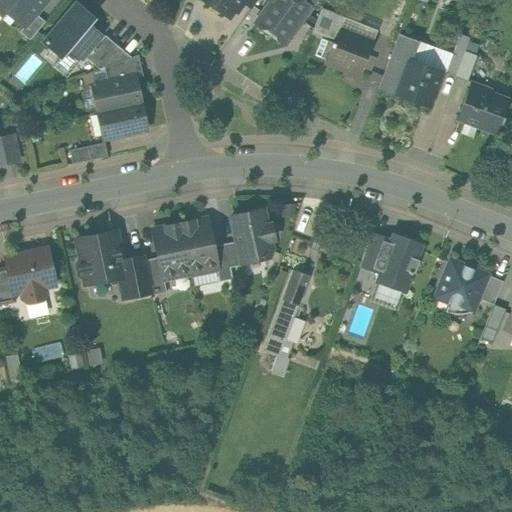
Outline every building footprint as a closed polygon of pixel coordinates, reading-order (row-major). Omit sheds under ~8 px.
[(6,12),(15,0),(0,0),(0,14),(2,16),(6,12)] [(15,0),(6,12),(23,27),(24,27),(36,14),(47,0),(15,0)] [(206,0),(229,16),(240,0),(206,0)] [(300,0),(272,0),(257,23),(284,42),(310,6),(300,0)] [(94,18),(76,3),(43,42),(61,57),(69,47),(82,58),(84,56),(99,37),(101,35),(88,24),(94,18)] [(335,15),(321,10),(311,34),(331,42),(332,42),(335,43),(340,29),(331,26),(335,15)] [(45,21),(36,14),(24,27),(23,27),(20,31),(30,40),(45,21)] [(359,25),(355,35),(340,29),(335,43),(332,42),(331,42),(324,60),(345,68),(344,71),(345,72),(345,71),(358,76),(358,77),(359,77),(377,32),(359,25)] [(131,57),(105,35),(101,39),(99,37),(84,56),(100,69),(104,67),(131,57)] [(441,71),(411,59),(418,42),(400,35),(379,89),(394,94),(394,95),(412,101),(413,97),(428,103),(427,106),(428,107),(441,71)] [(465,52),(455,48),(446,72),(455,76),(465,52)] [(465,52),(455,76),(467,81),(476,56),(465,52)] [(131,57),(104,67),(108,82),(135,76),(135,78),(143,76),(138,54),(136,56),(131,57)] [(108,82),(92,85),(98,112),(141,103),(135,78),(135,76),(108,82)] [(507,100),(470,86),(458,118),(495,132),(507,100)] [(141,103),(98,112),(103,138),(147,129),(141,103)] [(13,136),(0,138),(0,163),(18,160),(13,136)] [(105,142),(70,150),(72,163),(108,156),(105,142)] [(270,221),(291,223),(293,204),(272,202),(270,221)] [(263,209),(231,216),(236,241),(241,262),(242,262),(269,257),(272,248),(270,240),(275,239),(271,223),(267,224),(263,209)] [(207,217),(194,220),(194,219),(192,220),(193,220),(180,223),(180,222),(180,223),(190,274),(217,269),(218,268),(213,246),(207,217)] [(179,223),(167,226),(166,225),(165,226),(152,229),(158,257),(163,280),(164,279),(190,274),(180,223),(179,223)] [(116,231),(77,240),(81,258),(78,263),(80,275),(85,278),(86,283),(119,276),(125,275),(122,261),(116,231)] [(390,239),(371,232),(359,266),(378,272),(390,239)] [(423,244),(392,233),(390,239),(378,272),(375,281),(406,292),(423,244)] [(236,241),(225,243),(230,267),(242,265),(242,262),(241,262),(236,241)] [(225,243),(213,246),(218,268),(217,269),(219,281),(232,279),(230,267),(225,243)] [(48,247),(5,256),(7,266),(13,294),(14,293),(21,292),(23,298),(30,302),(42,300),(46,293),(45,287),(56,285),(48,247)] [(145,256),(122,261),(125,275),(119,276),(123,297),(153,291),(146,260),(145,256)] [(158,257),(146,260),(153,291),(154,295),(166,292),(164,279),(163,280),(158,257)] [(491,276),(450,260),(445,273),(444,273),(440,283),(440,284),(435,296),(449,302),(445,311),(449,313),(455,314),(461,314),(467,313),(472,311),(477,298),(483,285),(486,287),(491,276)] [(7,266),(0,267),(0,304),(16,301),(14,293),(13,294),(7,266)] [(293,270),(270,334),(284,339),(308,275),(293,270)] [(503,281),(491,276),(486,287),(483,285),(477,298),(493,304),(503,281)] [(494,304),(480,338),(492,343),(506,309),(494,304)]
